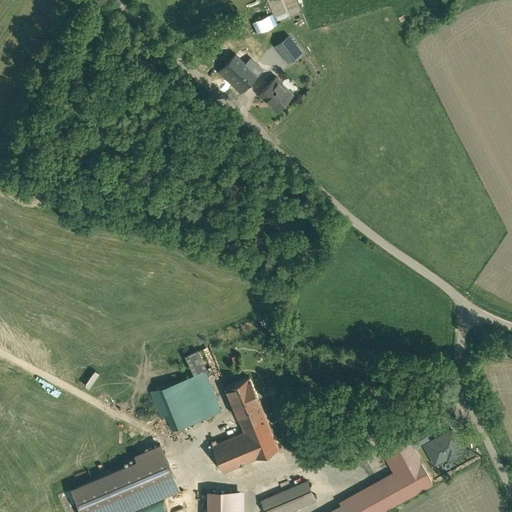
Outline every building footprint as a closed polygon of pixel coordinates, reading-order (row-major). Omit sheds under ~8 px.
[(279,22),(301,12),(295,0),(282,0),(285,5),(274,10),(279,22)] [(271,14),(251,23),(256,33),(275,24),(271,14)] [(289,36),(276,46),(288,62),(301,52),(289,36)] [(254,63),(240,49),(219,71),(241,92),(257,75),(250,68),(254,63)] [(282,83),(275,76),(259,93),(267,101),(267,100),(277,110),(277,111),(292,95),(281,85),(282,83)] [(197,373),(150,391),(160,416),(166,414),(172,429),(213,413),(197,373)] [(249,377),(225,387),(244,431),(268,421),(249,377)] [(244,431),(212,445),(223,472),(279,448),(268,421),(244,431)] [(452,428),(423,442),(435,466),(464,452),(452,428)] [(395,470),(322,511),(378,511),(432,481),(407,440),(384,453),(395,470)] [(161,446),(74,483),(86,511),(123,511),(179,488),(161,446)] [(380,449),(365,456),(367,462),(383,454),(380,449)] [(307,481),(262,500),(266,511),(286,511),(315,500),(307,481)] [(234,511),(235,491),(209,491),(208,511),(234,511)] [(132,511),(171,511),(168,501),(132,511)]
